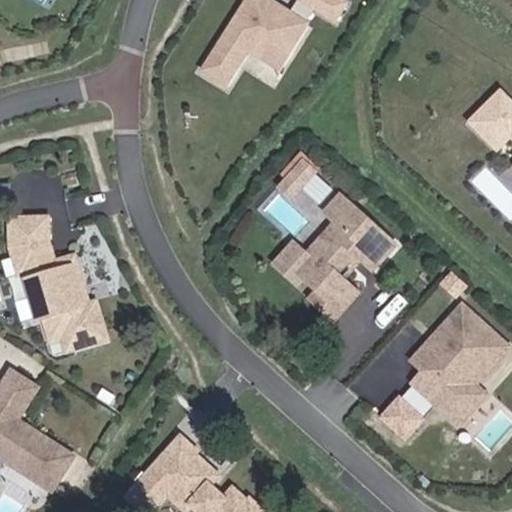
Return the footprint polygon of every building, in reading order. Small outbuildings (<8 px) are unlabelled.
[(272,2),(268,0),(248,0),(204,71),(226,85),(248,50),(267,61),(275,49),(286,56),(307,24),(290,14),(279,7),(276,10),(270,5),(272,2)] [(316,9),(301,0),(298,0),(290,14),(307,24),(316,9)] [(345,4),(339,0),(301,0),(316,9),(335,21),(345,4)] [(286,56),(275,49),(267,61),(279,69),(286,56)] [(511,104),(500,92),(469,123),(497,151),(511,138),(511,104)] [(300,189),(314,173),(302,163),(288,178),(300,189)] [(300,189),(288,178),(278,189),(290,200),(300,189)] [(358,295),(337,276),(354,258),(371,273),(395,246),(339,196),(323,214),(333,224),(305,255),(291,271),(302,281),(315,293),(308,301),(332,323),(358,295)] [(64,341),(68,354),(108,342),(96,305),(89,307),(77,268),(68,271),(65,262),(55,265),(49,245),(46,220),(9,224),(13,253),(15,261),(20,276),(26,275),(40,323),(46,321),(53,344),(64,341)] [(291,271),(305,255),(292,244),(271,268),(295,289),(302,281),(291,271)] [(65,262),(68,271),(77,268),(75,259),(65,262)] [(4,264),(8,280),(20,276),(15,261),(4,264)] [(508,348),(462,307),(429,343),(441,354),(423,373),(413,385),(447,416),(475,384),(508,348)] [(423,373),(441,354),(429,343),(412,362),(423,373)] [(31,400),(39,387),(13,371),(4,384),(31,400)] [(0,466),(6,458),(26,471),(38,452),(51,460),(44,472),(58,482),(75,455),(19,419),(31,400),(4,384),(0,391),(0,466)] [(485,393),(475,384),(447,416),(457,425),(485,393)] [(424,418),(402,398),(383,419),(404,439),(424,418)] [(127,498),(142,511),(151,511),(166,495),(185,511),(190,506),(197,511),(260,511),(248,501),(246,504),(231,491),(222,501),(207,487),(216,477),(192,455),(195,453),(179,439),(145,477),(141,473),(134,481),(138,485),(127,498)] [(51,460),(38,452),(26,471),(55,489),(58,482),(44,472),(51,460)]
